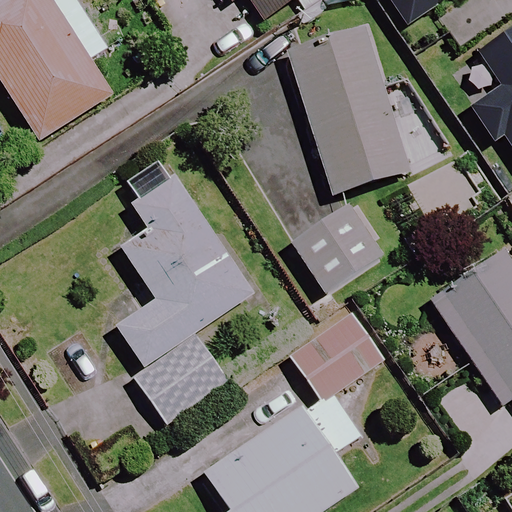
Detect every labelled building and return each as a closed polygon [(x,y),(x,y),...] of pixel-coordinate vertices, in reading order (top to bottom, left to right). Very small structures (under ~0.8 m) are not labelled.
[(4,0),(0,3),(0,85),(42,148),(113,99),(90,66),(108,53),(71,0),(4,0)] [(300,0),(229,0),(233,6),(243,0),(247,0),(262,24),(300,0)] [(511,0),(409,0),(403,7),(511,121),(511,0)] [(410,177),(366,36),(290,60),(334,201),(410,177)] [(256,296),(169,170),(128,199),(151,232),(122,253),(157,304),(117,331),(148,377),(137,385),(167,429),(227,388),(194,339),(256,296)] [(385,260),(348,208),(292,247),(328,300),(385,260)] [(511,268),(507,261),(434,311),(503,410),(511,403),(511,268)] [(384,368),(349,319),(289,362),(323,410),(384,368)] [(336,458),(305,412),(204,478),(226,511),(330,511),(359,493),(336,458)]
